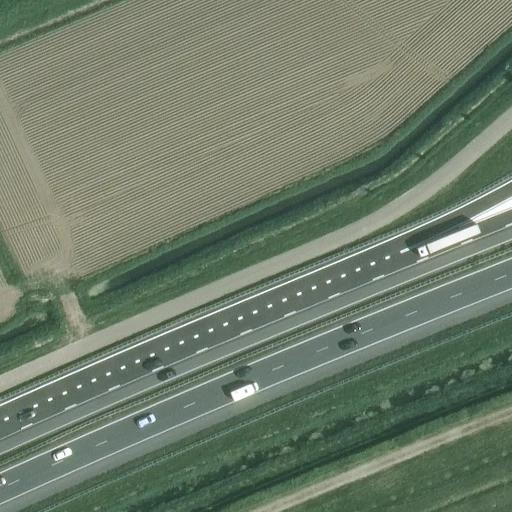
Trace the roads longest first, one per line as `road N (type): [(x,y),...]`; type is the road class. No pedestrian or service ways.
road 1 (unclassified): [(0,384),(363,226),(417,193),(511,113)]
road 2 (motorway): [(0,487),(511,272)]
road 3 (motorway): [(407,265),(0,441)]
road 4 (motorway): [(511,186),(469,209),(407,265)]
